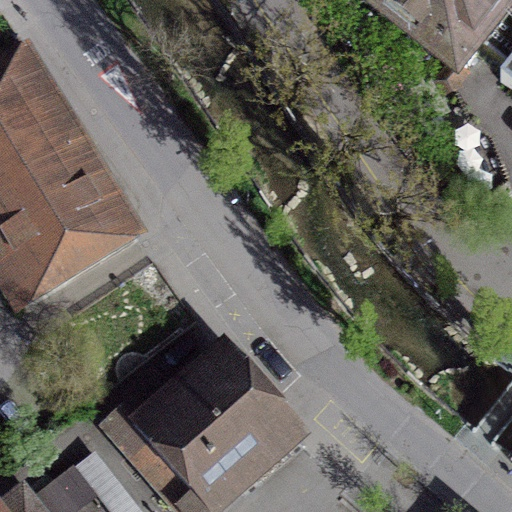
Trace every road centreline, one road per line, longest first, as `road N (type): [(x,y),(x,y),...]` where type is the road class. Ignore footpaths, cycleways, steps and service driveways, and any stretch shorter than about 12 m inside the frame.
road 1 (residential): [(502,511),(256,286),(50,0)]
road 2 (residential): [(511,302),(369,161),(270,0)]
